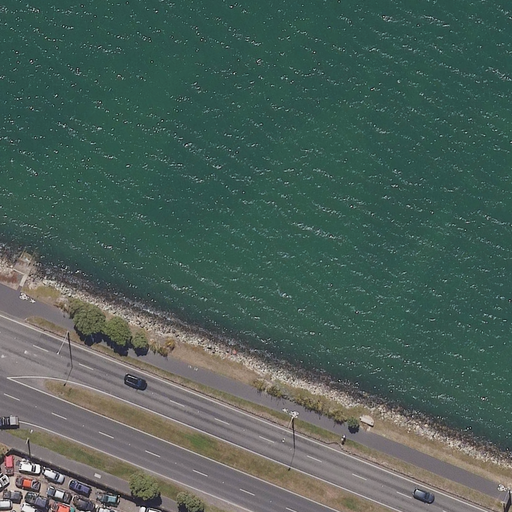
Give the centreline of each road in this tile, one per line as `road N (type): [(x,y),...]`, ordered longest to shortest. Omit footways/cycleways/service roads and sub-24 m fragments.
road 1 (secondary): [(0,330),(448,511)]
road 2 (secondary): [(304,511),(0,386)]
